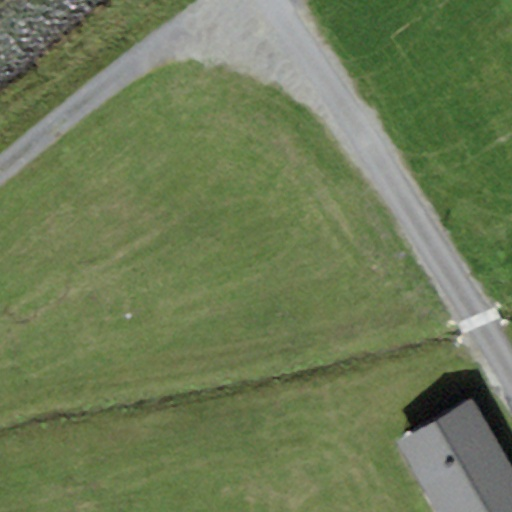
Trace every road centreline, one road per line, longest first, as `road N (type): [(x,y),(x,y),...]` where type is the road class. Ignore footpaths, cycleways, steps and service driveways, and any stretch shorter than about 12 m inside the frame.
road 1 (residential): [(276,0),(315,48),(511,376)]
road 2 (track): [(211,0),(0,171)]
